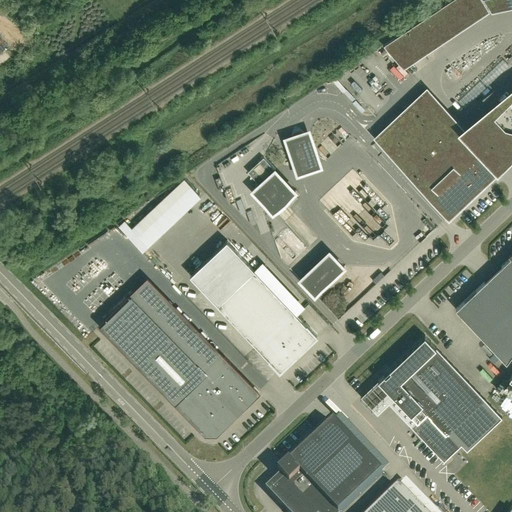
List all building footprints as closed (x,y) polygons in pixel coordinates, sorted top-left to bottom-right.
[(454,33),(438,9),(401,33),(417,57),(454,33)] [(396,84),(404,78),(396,67),(388,74),(396,84)] [(511,95),(478,127),(481,131),(505,156),(510,151),(511,152),(511,95)] [(420,97),(376,139),(445,212),(489,170),(482,162),(463,148),(459,146),(441,133),(435,126),(442,119),(420,97)] [(302,165),(312,162),(307,147),(306,142),(303,140),(296,142),(295,147),(297,150),(302,165)] [(275,168),(264,156),(248,171),(259,184),(253,190),(273,211),(284,201),(295,190),(275,168)] [(142,251),(201,196),(184,178),(132,228),(125,220),(119,226),(142,251)] [(511,355),(511,251),(509,254),(511,256),(501,266),(503,268),(487,284),(485,281),(456,308),(507,362),(511,355)] [(344,266),(331,253),(302,280),(315,294),(344,266)] [(257,272),(220,306),(280,370),(317,335),(257,272)] [(46,281),(41,284),(46,291),(51,288),(46,281)] [(207,371),(132,294),(100,325),(155,382),(205,433),(216,433),(258,392),(223,356),(207,371)] [(384,374),(361,396),(372,408),(387,394),(392,400),(395,397),(417,420),(411,425),(444,461),(462,444),(467,450),(502,417),(486,399),(426,335),(426,334),(390,368),(384,374)] [(334,423),(290,464),(289,463),(278,474),(280,476),(266,490),(268,492),(269,491),(278,502),(278,503),(281,506),(282,506),(288,511),(342,511),(382,474),(334,423)] [(423,511),(399,487),(373,511),(423,511)]
